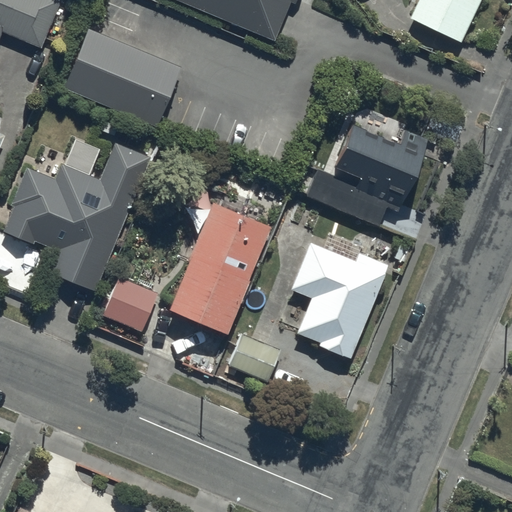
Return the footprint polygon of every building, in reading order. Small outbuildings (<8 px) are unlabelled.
[(0,0),(0,29),(1,28),(40,44),(57,0),(0,0)] [(182,0),(272,37),(288,0),(291,0),(293,1),(293,0),(182,0)] [(414,0),(408,14),(459,38),(477,0),(414,0)] [(62,84),(155,122),(180,64),(86,25),(62,84)] [(437,112),(410,101),(402,121),(429,132),(437,112)] [(305,193),(376,223),(385,204),(395,209),(426,136),(404,127),(398,140),(348,120),(331,161),(357,172),(353,181),(316,166),(305,193)] [(46,268),(94,288),(149,154),(113,139),(98,176),(59,160),(53,176),(25,164),(9,202),(13,203),(2,228),(32,240),(33,238),(55,247),(46,268)] [(211,199),(166,305),(224,329),(269,223),(211,199)] [(316,342),(348,355),(383,269),(308,239),(289,286),(309,294),(295,329),(318,339),(316,342)] [(101,313),(140,329),(156,290),(117,274),(101,313)] [(242,332),(228,364),(265,379),(279,347),(242,332)]
